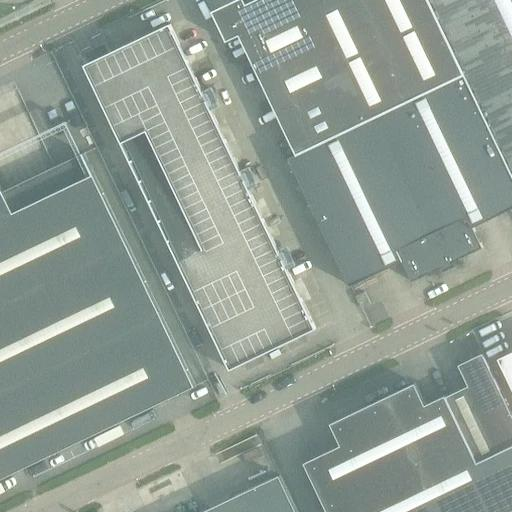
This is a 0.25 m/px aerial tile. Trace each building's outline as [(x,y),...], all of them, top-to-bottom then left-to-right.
[(511,0),(275,0),(251,12),(245,0),(238,0),(213,12),(228,42),(246,34),(303,152),(291,158),(352,286),(404,261),(414,281),(437,270),(438,271),(462,259),(462,258),(485,247),(476,228),(511,210),(511,0)] [(171,25),(85,66),(232,370),(317,329),(171,25)] [(0,481),(197,387),(84,153),(83,154),(93,176),(15,213),(0,182),(0,481)] [(364,292),(355,296),(361,308),(370,304),(364,292)] [(511,384),(511,353),(500,359),(511,384)] [(478,464),(511,448),(511,414),(484,355),(459,367),(469,388),(447,399),(478,464)] [(511,511),(511,448),(478,464),(447,399),(446,397),(426,407),(416,385),(332,425),(342,447),(305,465),(328,511),(511,511)] [(298,511),(281,476),(205,511),(298,511)]
